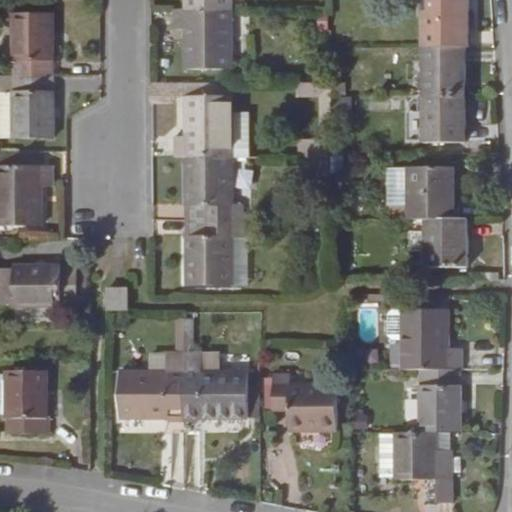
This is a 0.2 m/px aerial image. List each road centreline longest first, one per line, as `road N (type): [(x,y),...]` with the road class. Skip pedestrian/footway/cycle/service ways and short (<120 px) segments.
road 1 (residential): [(117,196),(135,106),(133,0)]
road 2 (residential): [(122,511),(0,492)]
